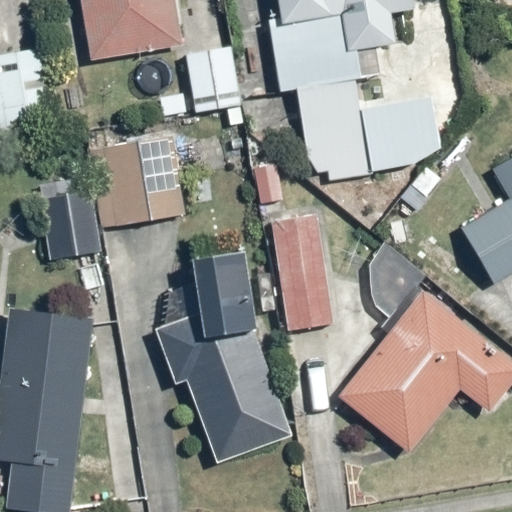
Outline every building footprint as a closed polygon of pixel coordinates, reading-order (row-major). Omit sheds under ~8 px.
[(180,0),(78,0),(89,61),(188,44),(180,0)] [(267,0),(277,91),(294,89),(305,185),(418,172),(417,156),(437,154),(431,96),(361,104),(355,52),(387,48),(383,14),(414,11),(412,0),(267,0)] [(231,47),(184,53),(188,89),(160,93),(163,114),(238,105),(231,47)] [(0,141),(28,141),(27,123),(60,122),(58,72),(42,72),(41,48),(0,49),(0,141)] [(94,191),(41,196),(47,263),(104,258),(101,226),(183,218),(176,138),(91,146),(94,191)] [(457,227),(487,284),(511,270),(511,153),(491,165),(509,199),(457,227)] [(282,162),(250,166),(254,204),(286,201),(282,162)] [(279,298),(282,331),(328,328),(321,221),(269,224),(273,275),(258,276),(259,299),(279,298)] [(171,386),(185,381),(214,467),(293,440),(258,334),(249,243),(182,249),(189,317),(151,330),(171,386)] [(511,367),(414,291),(332,396),(406,454),(456,390),(484,412),(511,375),(511,367)] [(53,511),(66,511),(83,319),(0,311),(0,466),(7,467),(3,507),(53,511)]
